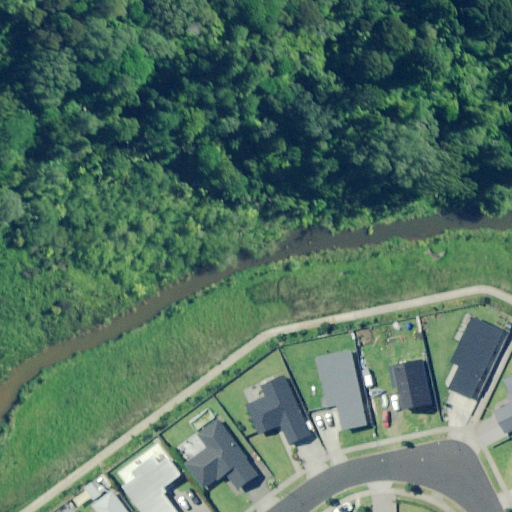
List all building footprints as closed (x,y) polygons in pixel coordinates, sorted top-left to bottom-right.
[(510,330),(473,314),(452,361),(460,364),(450,387),(478,400),(510,330)] [(371,426),(356,351),(324,357),(334,408),(343,406),(348,430),(371,426)] [(434,402),(424,357),(389,365),(394,388),(400,386),(405,409),(434,402)] [(313,440),(288,377),(264,387),(268,397),(250,405),(262,435),(282,427),(291,449),(313,440)] [(511,377),(506,380),(511,394),(511,402),(497,409),(507,433),(511,431),(511,377)] [(261,478),(220,420),(200,435),(209,448),(188,464),(206,490),(228,475),(241,492),(261,478)] [(164,465),(158,457),(137,471),(140,475),(126,484),(144,511),(178,511),(164,490),(185,476),(174,459),(164,465)] [(103,495),(94,483),(87,488),(95,499),(103,495)] [(130,511),(117,491),(96,505),(100,511),(130,511)]
